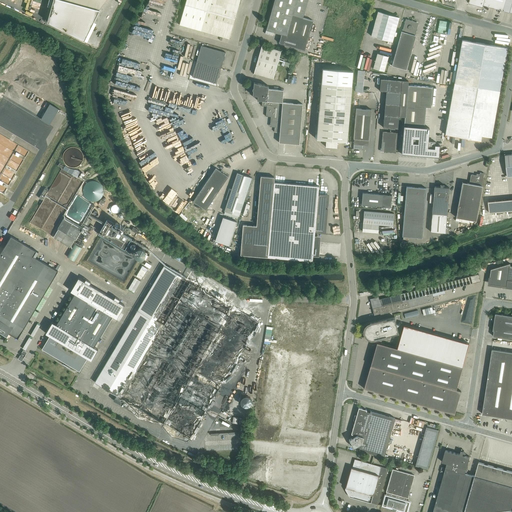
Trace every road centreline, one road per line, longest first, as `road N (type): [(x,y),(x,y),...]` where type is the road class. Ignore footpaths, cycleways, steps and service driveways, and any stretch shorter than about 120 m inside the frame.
road 1 (unclassified): [(257,0),(234,93),(269,156),(343,167)]
road 2 (primary): [(272,508),(180,475),(65,412)]
road 3 (unclassified): [(340,391),(351,305),(343,167)]
road 4 (unclassified): [(254,511),(162,474),(62,417)]
road 5 (unknown): [(148,78),(143,114),(183,177),(210,160),(203,121),(210,100)]
road 6 (unknown): [(0,221),(47,133),(41,122),(0,103)]
road 7 (unclassified): [(343,167),(426,171),(497,149)]
road 8 (unclassified): [(511,304),(483,306),(466,427)]
road 9 (unknown): [(426,225),(437,84)]
road 10 (unclassified): [(466,427),(340,391)]
